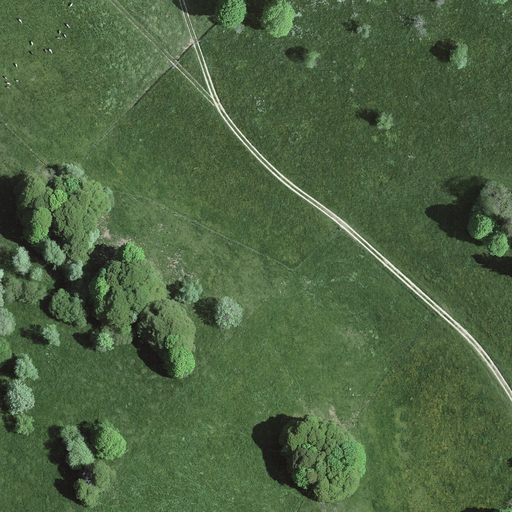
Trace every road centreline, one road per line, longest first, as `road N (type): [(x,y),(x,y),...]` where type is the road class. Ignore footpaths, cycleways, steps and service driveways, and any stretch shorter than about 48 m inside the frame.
road 1 (track): [(511,395),(492,361),(441,310),(257,160),(219,106),(182,0)]
road 2 (track): [(219,106),(112,0)]
